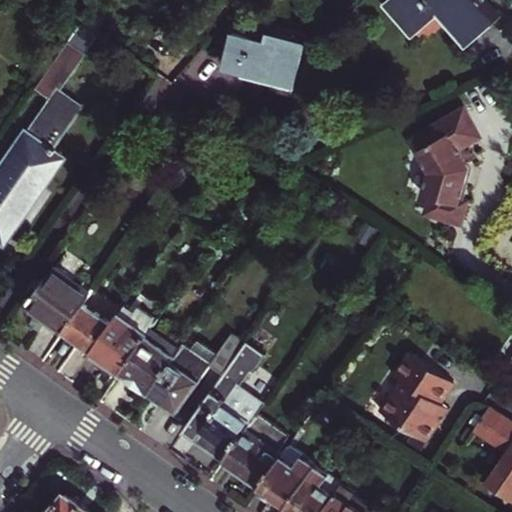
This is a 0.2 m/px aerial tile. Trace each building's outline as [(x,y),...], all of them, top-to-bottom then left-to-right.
[(397,0),(422,28),(441,11),(469,42),(501,13),(488,0),(397,0)] [(237,32),(229,61),(297,77),(307,35),(272,27),(269,40),(237,32)] [(0,236),(5,240),(64,156),(56,150),(59,146),(55,143),(69,124),(83,103),(60,87),(85,50),(68,39),(36,84),(53,96),(10,158),(0,172),(0,236)] [(470,183),(475,167),(473,162),(480,159),(473,144),(486,136),(472,108),(419,135),(426,147),(423,148),(435,170),(428,191),(436,194),(431,211),(465,221),(471,200),(468,199),(473,184),(470,183)] [(371,215),(365,224),(381,236),(388,226),(371,215)] [(32,304),(67,329),(92,292),(57,268),(32,304)] [(105,334),(125,306),(96,287),(92,292),(67,329),(95,349),(105,334)] [(95,349),(123,368),(150,332),(151,330),(132,317),(138,309),(128,302),(125,306),(105,334),(95,349)] [(156,384),(179,352),(150,332),(123,368),(153,389),(156,384)] [(188,339),(179,352),(156,384),(153,389),(182,410),(214,364),(225,372),(248,340),(237,332),(217,360),(188,339)] [(225,372),(212,391),(201,406),(186,428),(199,437),(226,457),(252,421),(258,411),(263,405),(267,398),(244,382),(253,368),(259,365),(268,351),(249,338),(248,340),(225,372)] [(401,370),(408,375),(386,409),(431,439),(445,419),(439,415),(446,404),(441,401),(456,378),(426,357),(425,352),(418,352),(415,350),(401,370)] [(439,415),(445,419),(452,408),(446,404),(439,415)] [(265,437),(285,452),(286,451),(289,447),(285,444),(296,428),(263,405),(258,411),(252,421),(268,433),(265,437)] [(511,420),(487,456),(477,472),(511,496),(511,420)] [(252,421),(226,457),(263,484),(277,464),(285,452),(265,437),(268,433),(252,421)] [(301,461),(307,452),(293,442),(289,447),(286,451),(301,461)] [(277,494),(290,503),(315,467),(319,461),(307,452),(301,461),(286,451),(285,452),(277,464),(263,484),(261,487),(275,497),(277,494)] [(323,511),(339,490),(327,481),(334,472),(319,461),(315,467),(290,503),(303,511),(302,511),(323,511)] [(399,495),(410,503),(432,472),(421,464),(399,495)] [(323,511),(371,511),(352,499),(358,489),(346,480),(339,490),(323,511)] [(45,511),(92,511),(63,491),(45,511)]
